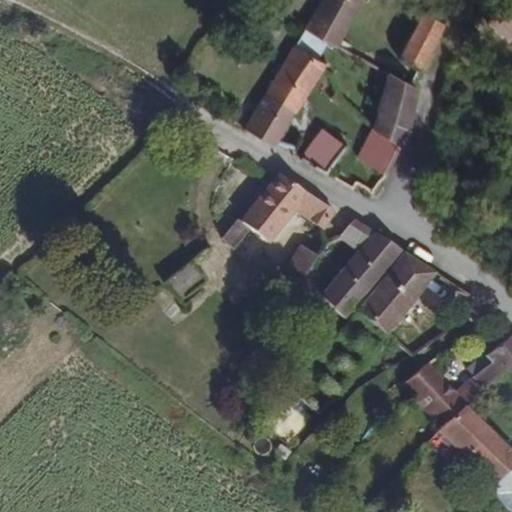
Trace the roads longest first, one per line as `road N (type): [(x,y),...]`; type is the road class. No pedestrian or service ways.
road 1 (unclassified): [(388,228),(189,111)]
road 2 (track): [(189,111),(0,8)]
road 3 (unclassified): [(435,73),(418,153),(388,228)]
road 4 (unclassified): [(511,314),(388,228)]
